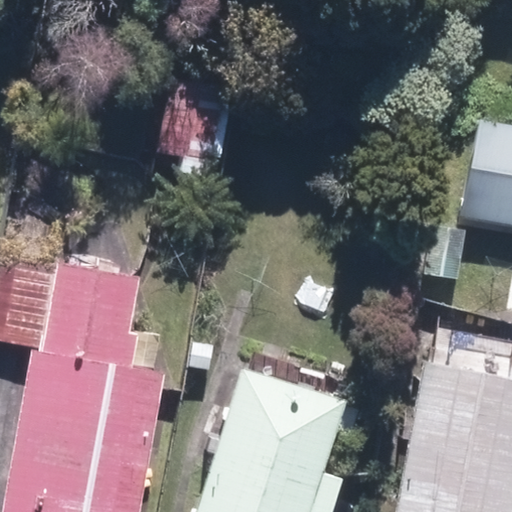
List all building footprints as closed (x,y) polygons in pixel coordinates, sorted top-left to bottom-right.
[(164,151),(222,162),(238,86),(180,74),(164,151)] [(468,215),(511,222),(511,122),(486,118),(468,215)] [(435,273),(464,277),(472,229),(442,224),(435,273)] [(64,266),(48,349),(38,347),(9,511),(138,511),(163,374),(129,369),(135,334),(127,334),(136,278),(135,278),(64,266)] [(511,511),(511,372),(431,359),(404,511),(511,511)] [(208,511),(317,511),(318,511),(342,511),(353,478),(331,471),(355,400),(257,367),(208,511)]
